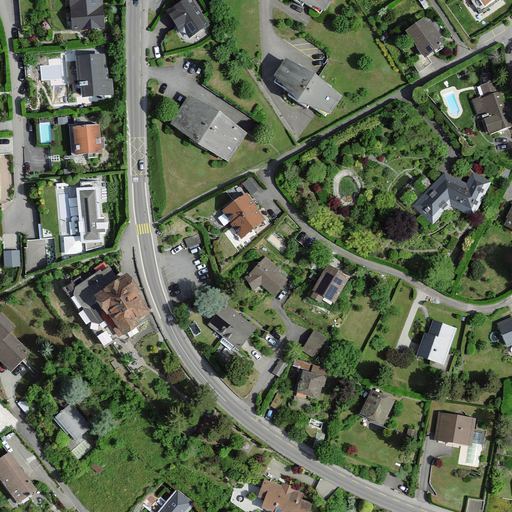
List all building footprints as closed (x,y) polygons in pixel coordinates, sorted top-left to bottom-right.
[(104,0),(70,0),(73,31),(107,28),(104,0)] [(211,24),(194,0),(184,0),(167,12),(181,33),(186,30),(191,38),(211,24)] [(332,0),(289,0),(290,1),(324,13),(332,0)] [(462,0),(471,12),(486,0),(462,0)] [(423,18),(407,29),(425,56),(441,45),(423,18)] [(104,55),(77,56),(79,82),(83,82),(84,98),(115,96),(113,79),(106,79),(104,55)] [(343,96),(285,59),(274,76),(296,103),(330,116),(343,96)] [(484,97),(476,100),(488,134),(511,125),(511,124),(497,80),(480,86),(484,97)] [(248,133),(190,95),(170,125),(228,163),(248,133)] [(102,124),(74,126),(76,155),(104,153),(102,124)] [(445,170),(413,205),(433,224),(452,205),(475,216),(492,182),(472,172),(467,181),(445,170)] [(99,187),(77,189),(82,244),(104,242),(99,187)] [(247,193),(222,211),(241,238),(267,220),(247,193)] [(22,241),(5,241),(6,259),(22,259),(22,241)] [(290,279),(265,257),(249,274),(245,278),(256,288),(261,283),(275,295),(290,279)] [(106,263),(66,286),(91,327),(101,321),(112,341),(154,316),(128,273),(116,280),(106,263)] [(349,276),(327,264),(313,291),(334,303),(349,276)] [(257,329),(224,303),(208,325),(240,350),(257,329)] [(0,313),(0,359),(11,371),(32,351),(11,332),(17,326),(2,311),(0,313)] [(511,318),(498,324),(508,347),(511,344),(511,318)] [(457,328),(433,319),(419,355),(444,364),(457,328)] [(328,337),(315,330),(303,350),(316,358),(328,337)] [(290,364),(282,359),(274,373),(282,378),(290,364)] [(325,376),(302,370),(296,394),(318,400),(325,376)] [(395,400),(371,390),(360,415),(384,425),(395,400)] [(72,402),(56,416),(75,440),(92,426),(72,402)] [(476,418),(440,413),(436,441),(472,446),(476,418)] [(88,454),(88,445),(71,445),(71,454),(88,454)] [(38,489),(10,450),(0,457),(0,479),(18,504),(38,489)] [(281,486),(263,480),(257,498),(263,500),(260,509),(269,511),(309,511),(311,505),(301,502),(304,494),(297,491),(298,487),(283,482),(281,486)] [(190,511),(197,504),(178,488),(157,511),(190,511)]
